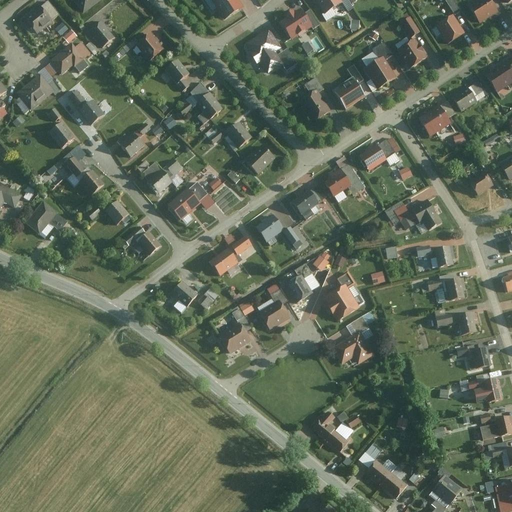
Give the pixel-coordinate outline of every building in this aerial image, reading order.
[(104,0),(75,0),(84,13),(104,0)] [(237,0),(212,0),(211,1),(226,24),(245,11),(237,0)] [(338,0),(316,0),(325,13),(341,3),(338,0)] [(454,12),(459,9),(453,0),(447,0),(454,12)] [(496,14),(486,0),(479,0),(468,8),(480,25),(496,14)] [(304,6),(281,21),(294,40),(317,25),(304,6)] [(41,8),(26,20),(38,35),(53,23),(41,8)] [(411,39),(421,32),(410,15),(400,21),(411,39)] [(452,18),(437,27),(449,46),(464,37),(452,18)] [(61,36),(69,29),(64,23),(56,30),(61,36)] [(116,39),(103,23),(90,33),(103,49),(116,39)] [(382,26),(382,36),(393,36),(393,26),(382,26)] [(276,39),(268,29),(247,45),(257,58),(261,55),(270,68),(283,58),(271,42),(276,39)] [(73,30),(64,37),(69,44),(78,36),(73,30)] [(164,51),(151,35),(136,46),(150,62),(164,51)] [(411,69),(426,59),(413,40),(399,50),(411,69)] [(76,48),(73,45),(50,64),(60,77),(73,67),(80,74),(89,67),(84,62),(93,55),(83,42),(76,48)] [(383,59),(365,69),(378,91),(396,80),(383,59)] [(189,72),(178,60),(165,71),(176,83),(189,72)] [(511,83),(511,72),(506,65),(487,80),(498,95),(511,83)] [(347,70),(352,79),(357,86),(363,81),(353,66),(347,70)] [(53,94),(39,77),(17,96),(31,112),(53,94)] [(345,111),(365,98),(357,86),(352,79),(339,87),(341,90),(334,94),(345,111)] [(56,92),(60,88),(53,80),(49,83),(56,92)] [(0,98),(9,91),(0,81),(0,98)] [(478,104),(469,91),(454,101),(463,114),(478,104)] [(318,92),(300,103),(313,124),(331,113),(318,92)] [(205,125),(225,110),(211,93),(196,105),(204,115),(200,119),(205,125)] [(104,116),(93,102),(81,111),(92,125),(104,116)] [(56,109),(49,114),(57,122),(63,117),(56,109)] [(450,126),(439,109),(420,121),(431,138),(450,126)] [(253,139),(239,123),(226,134),(240,150),(253,139)] [(76,140),(63,125),(51,134),(64,150),(76,140)] [(157,135),(164,129),(160,126),(154,131),(157,135)] [(206,134),(216,145),(225,136),(215,126),(206,134)] [(143,146),(132,135),(120,146),(131,157),(143,146)] [(464,135),(455,136),(456,144),(465,143),(464,135)] [(260,176),(276,160),(261,146),(246,162),(260,176)] [(377,146),(360,159),(370,173),(387,160),(377,146)] [(511,180),(511,157),(500,165),(511,182),(511,180)] [(157,165),(144,176),(159,195),(173,183),(157,165)] [(410,167),(400,171),(404,180),(414,175),(410,167)] [(335,197),(351,185),(340,171),(324,184),(335,197)] [(94,197),(105,187),(92,172),(81,181),(94,197)] [(494,187),(485,174),(470,183),(479,197),(494,187)] [(211,183),(213,189),(222,186),(220,180),(211,183)] [(24,196),(0,184),(0,210),(3,205),(16,212),(24,196)] [(22,189),(27,193),(25,197),(29,200),(36,192),(26,184),(22,189)] [(201,206),(189,191),(169,207),(181,222),(201,206)] [(316,207),(306,193),(291,204),(301,217),(316,207)] [(429,232),(441,224),(427,202),(411,212),(413,214),(416,220),(420,226),(424,224),(429,232)] [(130,217),(119,204),(106,214),(116,228),(130,217)] [(56,230),(63,220),(43,206),(27,228),(41,238),(50,226),(56,230)] [(416,220),(413,214),(409,216),(404,208),(395,213),(392,208),(386,212),(386,216),(394,228),(401,223),(405,229),(410,226),(409,224),(416,220)] [(271,220),(255,231),(265,246),(281,235),(271,220)] [(292,227),(284,233),(296,249),(304,244),(292,227)] [(161,248),(148,234),(137,244),(150,258),(161,248)] [(226,239),(238,257),(253,246),(246,236),(238,242),(232,234),(226,239)] [(386,249),(388,260),(399,258),(397,247),(386,249)] [(432,257),(431,247),(411,249),(412,259),(432,257)] [(458,259),(455,247),(436,252),(441,270),(456,265),(454,260),(458,259)] [(228,250),(209,264),(220,279),(239,265),(228,250)] [(325,251),(314,265),(322,272),(334,258),(325,251)] [(339,256),(336,265),(344,267),(346,258),(339,256)] [(375,286),(387,282),(383,271),(371,275),(375,286)] [(301,277),(285,287),(297,306),(313,296),(301,277)] [(467,292),(464,279),(442,284),(444,292),(449,290),(452,303),(466,300),(464,293),(467,292)] [(197,296),(183,283),(171,297),(186,309),(197,296)] [(337,323),(359,309),(345,287),(323,300),(337,323)] [(207,310),(220,296),(211,288),(198,302),(207,310)] [(240,305),(245,316),(255,311),(250,300),(240,305)] [(280,302),(259,314),(270,332),(290,319),(280,302)] [(233,314),(238,321),(245,317),(240,309),(233,314)] [(481,333),(475,313),(458,318),(463,338),(481,333)] [(240,326),(219,338),(231,357),(252,345),(240,326)] [(374,357),(359,334),(332,352),(342,367),(353,360),(358,368),(374,357)] [(467,355),(466,348),(457,350),(459,357),(467,355)] [(488,348),(471,351),(475,371),(492,368),(488,348)] [(499,380),(483,383),(487,402),(487,405),(503,401),(499,380)] [(482,382),(467,385),(469,392),(475,391),(478,404),(487,402),(483,383),(482,382)] [(335,419),(328,414),(313,432),(327,443),(338,431),(331,425),(335,419)] [(490,416),(479,418),(480,425),(491,422),(490,416)] [(511,417),(497,421),(498,425),(501,438),(511,436),(511,417)] [(359,418),(349,424),(352,428),(362,422),(359,418)] [(399,418),(398,428),(408,429),(409,419),(399,418)] [(498,425),(481,429),(483,442),(501,438),(498,425)] [(443,428),(434,431),(436,440),(446,437),(443,428)] [(341,455),(352,442),(338,431),(327,443),(341,455)] [(373,447),(365,455),(374,463),(382,454),(373,447)] [(506,458),(497,460),(499,468),(508,466),(506,458)] [(393,477),(376,464),(366,476),(383,489),(393,477)] [(439,474),(444,478),(433,492),(450,506),(462,490),(449,479),(452,475),(443,468),(439,474)] [(416,472),(408,482),(416,489),(424,479),(416,472)] [(393,477),(383,489),(396,501),(407,489),(393,477)] [(511,485),(496,488),(499,503),(511,500),(511,485)] [(436,511),(435,511),(445,511),(435,503),(431,507),(436,511)]
